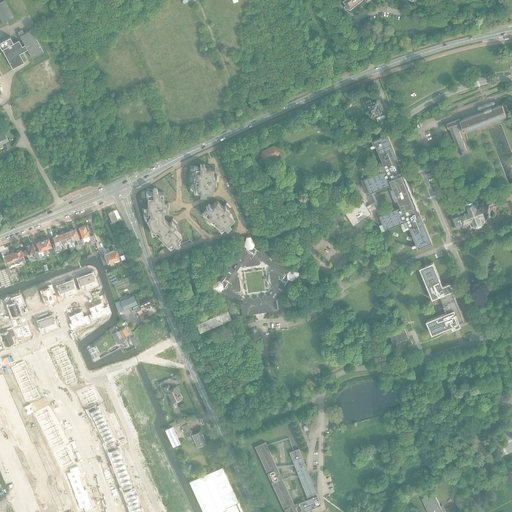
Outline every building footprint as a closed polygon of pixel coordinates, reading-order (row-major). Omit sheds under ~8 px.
[(11,20),(14,18),(5,0),(0,2),(0,17),(4,25),(12,21),(11,20)] [(9,36),(0,40),(0,45),(4,52),(12,68),(24,62),(19,53),(20,52),(27,48),(29,52),(32,57),(43,51),(31,29),(24,33),(22,29),(17,32),(20,36),(25,44),(22,46),(19,40),(13,42),(9,36)] [(381,111),(379,105),(377,100),(372,102),(370,99),(366,101),(367,104),(366,105),(371,116),(381,111)] [(467,151),(463,140),(459,130),(463,128),(464,131),(506,114),(506,113),(508,112),(509,112),(506,104),(506,105),(503,106),(502,104),(491,108),(491,107),(484,110),(484,111),(465,118),(460,120),(460,118),(446,123),(448,128),(450,128),(452,132),(460,154),(467,151)] [(4,132),(0,133),(0,138),(3,143),(8,140),(4,132)] [(413,193),(414,191),(413,190),(413,188),(412,186),(411,185),(409,184),(408,183),(400,164),(400,162),(400,160),(399,159),(398,157),(397,156),(387,134),(373,140),(372,140),(374,145),(375,144),(383,163),(378,164),(381,171),(361,180),(367,195),(371,194),(371,192),(386,186),(387,186),(386,187),(387,190),(388,190),(389,193),(389,196),(391,198),(392,201),(394,203),(393,204),(395,207),(395,208),(380,215),(379,213),(376,215),(382,230),(400,223),(402,222),(405,229),(409,227),(417,246),(416,246),(417,251),(433,244),(432,243),(424,222),(424,220),(423,218),(423,217),(422,215),(420,214),(413,195),(413,193)] [(277,154),(278,151),(276,148),(273,147),(263,152),(262,155),(264,157),(267,159),(267,160),(269,159),(270,160),(275,157),(277,156),(277,154)] [(217,178),(217,176),(218,176),(218,175),(212,175),(212,173),(212,167),(205,167),(205,164),(200,164),(200,167),(197,167),(197,166),(194,166),(194,170),(195,170),(195,176),(194,176),(194,181),(195,181),(195,188),(194,188),(194,191),(198,191),(198,190),(200,190),(200,193),(205,193),(205,190),(212,190),(212,184),(212,181),(218,181),(217,181),(217,178)] [(169,222),(163,217),(163,209),(170,209),(168,209),(168,206),(168,203),(170,203),(163,203),(163,191),(158,191),(158,190),(157,189),(156,188),(155,188),(154,188),(153,189),(152,190),(152,191),(150,191),(146,191),(146,196),(147,196),(147,209),(146,209),(146,213),(145,213),(143,213),(145,219),(147,218),(151,228),(149,228),(152,234),(153,232),(154,232),(157,235),(158,234),(167,243),(166,244),(170,247),(172,244),(174,242),(175,243),(176,244),(177,243),(178,243),(179,242),(179,241),(179,240),(178,239),(178,238),(181,235),(173,226),(178,222),(177,221),(176,223),(174,221),(173,219),(174,218),(173,217),(169,222)] [(488,214),(486,211),(490,209),(490,210),(491,210),(491,209),(491,208),(490,208),(489,205),(490,205),(489,204),(488,204),(486,205),(485,204),(485,205),(484,205),(483,202),(483,201),(483,200),(482,202),(480,202),(480,200),(479,200),(478,200),(477,200),(476,200),(474,199),(474,198),(473,198),(473,199),(466,201),(465,201),(466,202),(465,202),(466,202),(465,204),(464,205),(464,206),(465,208),(462,209),(462,208),(457,210),(458,211),(451,214),(456,227),(463,224),(463,226),(468,224),(468,223),(470,222),(471,225),(472,226),(472,225),(474,226),(475,226),(475,227),(476,226),(482,223),(483,224),(484,224),(483,223),(483,222),(484,220),(484,221),(485,220),(485,219),(487,219),(487,218),(486,216),(488,215),(489,216),(489,215),(488,215),(488,214)] [(233,216),(229,212),(228,212),(227,210),(231,206),(230,207),(228,205),(226,203),(227,202),(223,206),(221,205),(217,200),(211,205),(209,203),(206,207),(208,209),(206,211),(206,210),(203,213),(205,215),(206,214),(211,219),(210,220),(214,223),(215,222),(219,227),(218,228),(221,230),(223,228),(223,227),(225,225),(227,227),(230,224),(228,222),(233,216)] [(116,224),(114,220),(118,219),(118,221),(121,219),(120,217),(118,219),(114,210),(108,213),(112,221),(113,222),(110,224),(111,226),(116,224)] [(85,225),(79,227),(83,238),(84,241),(90,239),(90,241),(91,243),(95,241),(93,234),(89,236),(88,235),(90,235),(88,230),(87,230),(85,225)] [(75,228),(70,230),(73,240),(76,238),(79,237),(75,228)] [(70,230),(64,232),(67,242),(69,247),(75,245),(73,240),(70,230)] [(64,232),(58,234),(62,244),(67,242),(64,232)] [(55,242),(52,243),(55,251),(61,249),(59,245),(62,244),(58,234),(58,233),(57,233),(56,234),(55,234),(55,235),(53,236),(55,242)] [(79,237),(76,238),(77,240),(78,245),(83,244),(85,243),(84,243),(85,243),(84,241),(83,238),(79,239),(79,237)] [(261,314),(261,312),(262,312),(277,310),(276,303),(276,299),(272,296),(276,291),(280,294),(290,279),(291,280),(298,276),(297,272),(289,270),(274,260),(272,263),(266,259),(269,255),(254,245),(254,244),(250,237),(246,237),(244,246),(245,246),(234,261),(238,263),(234,269),(230,266),(219,281),(218,281),(211,285),(212,289),(220,291),(220,290),(235,301),(234,303),(233,305),(233,308),(232,310),(231,311),(230,312),(229,313),(227,309),(217,313),(217,312),(214,314),(214,315),(207,318),(206,315),(201,317),(202,320),(196,323),(200,332),(202,331),(218,324),(219,325),(222,324),(222,323),(231,319),(230,315),(231,314),(232,314),(233,313),(234,311),(235,309),(235,308),(236,307),(236,305),(236,304),(237,303),(240,299),(243,301),(240,304),(242,315),(257,313),(258,313),(259,314),(261,314)] [(45,238),(42,239),(45,249),(48,248),(50,253),(55,251),(54,251),(54,248),(53,246),(51,247),(48,238),(46,239),(46,238),(45,239),(45,238)] [(38,241),(36,242),(39,251),(38,252),(41,259),(43,258),(42,256),(44,255),(42,250),(45,249),(42,239),(39,240),(39,241),(38,241)] [(27,250),(25,250),(27,255),(27,256),(29,259),(34,257),(36,256),(37,260),(41,259),(38,252),(38,250),(35,251),(32,243),(26,245),(27,250)] [(121,248),(116,250),(119,256),(120,256),(121,260),(125,259),(124,254),(121,248)] [(21,249),(16,251),(20,261),(20,263),(21,266),(26,264),(25,259),(24,257),(27,256),(27,255),(25,250),(22,252),(21,249)] [(116,249),(110,251),(113,260),(119,258),(119,256),(116,250),(116,249)] [(16,251),(10,253),(14,263),(15,265),(16,268),(21,266),(20,263),(20,261),(16,251)] [(103,254),(100,255),(102,261),(104,265),(108,263),(109,265),(110,266),(114,265),(113,260),(110,251),(105,253),(103,254)] [(10,253),(5,255),(8,265),(9,266),(10,269),(16,268),(15,265),(14,263),(10,253)] [(449,283),(443,285),(433,262),(428,264),(428,263),(425,264),(425,265),(420,267),(433,298),(440,295),(447,312),(427,320),(432,333),(452,325),(453,328),(461,325),(459,322),(464,320),(449,283)] [(0,269),(0,279),(2,286),(4,285),(5,287),(12,284),(11,282),(5,268),(0,269)] [(86,275),(85,276),(89,286),(96,284),(93,277),(96,276),(94,270),(91,271),(92,273),(86,275)] [(79,275),(75,277),(78,283),(81,282),(83,288),(84,288),(85,289),(89,288),(88,286),(89,286),(85,276),(86,275),(85,274),(79,277),(79,275)] [(65,283),(69,293),(75,291),(73,284),(76,283),(74,277),(70,278),(71,281),(65,283)] [(65,281),(55,284),(57,290),(60,289),(62,296),(69,293),(65,283),(65,281)] [(49,289),(42,291),(46,302),(47,302),(53,300),(51,294),(55,292),(51,283),(47,285),(49,289)] [(124,310),(138,304),(134,295),(120,301),(124,310)] [(15,303),(9,305),(13,315),(14,314),(15,315),(18,314),(18,313),(20,312),(18,306),(21,305),(20,303),(23,302),(21,296),(13,299),(15,303)] [(139,305),(133,307),(135,312),(136,312),(138,315),(139,314),(139,315),(142,314),(143,313),(141,310),(145,308),(146,309),(155,305),(152,299),(139,305)] [(101,301),(95,304),(100,316),(106,314),(106,315),(110,313),(107,306),(104,307),(101,301)] [(95,304),(89,307),(91,313),(89,314),(91,320),(100,316),(95,304)] [(81,310),(75,312),(80,325),(86,322),(87,324),(90,322),(86,314),(84,315),(81,310)] [(52,316),(45,318),(49,328),(56,326),(53,319),(56,318),(54,312),(51,313),(52,316)] [(75,312),(69,315),(71,322),(69,323),(71,329),(80,325),(75,312)] [(38,318),(35,319),(37,325),(40,324),(43,331),(49,328),(45,318),(39,320),(38,318)] [(28,324),(15,329),(18,338),(23,336),(24,338),(31,335),(28,324)] [(125,327),(112,333),(118,344),(125,340),(123,336),(128,334),(125,327)] [(408,336),(407,333),(404,328),(390,334),(393,343),(405,338),(405,339),(408,337),(408,336)] [(9,332),(1,334),(3,338),(3,339),(4,341),(5,345),(13,342),(11,336),(15,335),(13,329),(8,330),(9,332)] [(471,339),(477,337),(477,334),(467,336),(468,343),(471,342),(471,339)] [(59,346),(51,349),(53,352),(54,352),(55,356),(65,352),(63,348),(60,349),(59,346)] [(94,346),(88,349),(94,361),(100,358),(94,346)] [(55,356),(54,356),(56,361),(67,356),(65,351),(65,352),(55,356)] [(67,356),(56,361),(58,365),(59,365),(59,364),(69,360),(67,356)] [(69,360),(59,364),(59,365),(61,368),(70,364),(69,360)] [(17,367),(13,369),(15,374),(16,374),(25,370),(26,370),(28,369),(24,361),(16,364),(17,367)] [(70,364),(61,368),(62,372),(62,373),(72,369),(73,369),(71,364),(70,364)] [(62,372),(61,373),(63,377),(64,377),(74,373),(72,369),(62,373),(62,372)] [(25,370),(16,374),(18,379),(28,375),(26,370),(25,370)] [(74,373),(64,377),(66,381),(65,381),(66,384),(74,381),(72,379),(76,377),(74,373)] [(28,375),(18,379),(20,383),(20,384),(30,379),(28,375)] [(20,383),(19,383),(22,389),(32,384),(30,379),(20,384),(20,383)] [(129,387),(122,389),(125,396),(136,391),(135,387),(138,386),(135,380),(128,384),(129,387)] [(32,384),(22,389),(24,394),(34,389),(32,384)] [(176,404),(175,401),(181,398),(179,392),(177,392),(175,386),(170,388),(169,385),(162,388),(165,393),(167,392),(171,401),(170,402),(172,406),(173,406),(174,407),(176,406),(176,405),(176,404)] [(34,389),(24,394),(26,399),(30,397),(31,400),(39,396),(36,388),(34,389)] [(88,388),(79,393),(83,400),(95,394),(93,389),(89,391),(88,388)] [(95,394),(83,400),(85,399),(88,404),(87,404),(88,407),(95,404),(94,401),(97,400),(95,395),(95,394)] [(4,395),(0,396),(0,405),(1,408),(2,407),(12,403),(11,401),(9,396),(6,398),(5,396),(4,395)] [(128,402),(127,402),(128,406),(129,405),(130,408),(137,405),(138,408),(146,405),(145,402),(141,403),(139,397),(128,402)] [(12,403),(2,407),(5,413),(14,409),(12,403)] [(94,406),(87,409),(89,412),(90,412),(92,415),(92,416),(101,411),(99,407),(96,408),(94,406)] [(140,411),(133,414),(136,421),(146,416),(144,412),(147,411),(145,406),(139,409),(140,411)] [(41,414),(38,416),(40,421),(41,421),(51,416),(47,408),(40,412),(41,414)] [(14,409),(5,413),(7,418),(7,419),(17,415),(17,414),(14,409)] [(92,415),(90,416),(93,420),(103,415),(104,415),(101,411),(92,416),(92,415)] [(7,418),(6,419),(10,429),(14,427),(18,425),(17,424),(16,422),(20,421),(18,416),(17,415),(7,419),(7,418)] [(103,415),(93,420),(95,424),(105,419),(103,415)] [(51,416),(41,421),(43,426),(54,421),(51,416)] [(105,419),(95,424),(97,428),(98,428),(107,423),(105,419)] [(54,421),(43,426),(45,431),(46,431),(56,426),(56,425),(54,421)] [(107,423),(98,428),(100,432),(109,427),(110,427),(107,423)] [(186,436),(192,433),(188,424),(182,427),(186,436)] [(45,431),(48,436),(58,430),(58,431),(60,430),(57,425),(56,425),(56,426),(46,431),(45,431)] [(173,446),(180,443),(173,426),(165,430),(173,446)] [(109,427),(100,432),(102,436),(111,431),(109,427)] [(19,428),(11,431),(13,435),(14,434),(16,440),(26,435),(25,434),(26,434),(24,429),(20,431),(19,428)] [(58,430),(48,436),(50,440),(61,435),(58,431),(58,430)] [(111,431),(102,436),(104,440),(113,435),(111,431)] [(198,446),(206,443),(200,431),(192,435),(198,446)] [(26,435),(16,440),(19,445),(18,446),(19,449),(27,446),(25,443),(29,442),(27,437),(26,435)] [(61,435),(50,440),(53,446),(56,444),(57,447),(65,443),(61,435)] [(113,435),(104,440),(106,444),(105,444),(106,447),(113,444),(112,441),(115,439),(113,435)] [(501,447),(496,437),(490,440),(495,450),(501,447)] [(144,445),(141,447),(144,453),(155,448),(151,439),(143,443),(144,445)] [(294,504),(267,445),(265,441),(255,446),(267,473),(268,474),(267,474),(271,481),(271,482),(284,509),(284,510),(284,511),(297,511),(295,506),(299,505),(302,511),(320,504),(298,448),(289,452),(307,498),(294,504)] [(114,445),(107,448),(110,456),(111,456),(120,452),(121,452),(119,447),(115,448),(114,445)] [(60,452),(57,454),(59,458),(60,460),(69,455),(66,449),(68,449),(66,446),(59,449),(60,452)] [(33,448),(23,452),(26,458),(36,454),(33,448)] [(120,452),(111,456),(113,461),(122,457),(121,452),(120,452)] [(36,454),(26,458),(29,465),(39,460),(39,461),(36,454)] [(69,455),(60,460),(61,462),(60,462),(63,466),(66,464),(68,467),(75,464),(73,460),(72,461),(69,455)] [(122,457),(113,461),(114,466),(115,466),(124,462),(124,463),(125,463),(123,458),(123,457),(122,457)] [(39,460),(29,465),(31,471),(41,467),(39,461),(39,460)] [(114,466),(112,466),(114,472),(116,471),(126,467),(124,463),(124,462),(115,466),(114,466)] [(70,471),(66,473),(68,478),(69,478),(78,474),(79,474),(81,473),(78,465),(69,468),(70,471)] [(222,466),(189,482),(202,511),(219,511),(227,509),(226,507),(235,503),(238,501),(222,466)] [(41,467),(31,471),(34,478),(36,478),(37,477),(39,477),(41,476),(41,475),(44,474),(41,467)] [(126,467),(116,471),(118,476),(128,472),(126,467)] [(128,472),(118,476),(120,481),(130,478),(130,477),(128,472)] [(78,474),(69,478),(71,483),(80,479),(79,474),(78,474)] [(130,478),(120,481),(122,486),(121,486),(122,489),(129,487),(129,484),(132,483),(130,477),(130,478)] [(80,479),(71,483),(72,488),(82,484),(80,479)] [(171,483),(159,488),(161,495),(164,494),(165,496),(167,495),(169,498),(176,495),(171,483)] [(82,484),(72,488),(74,493),(84,489),(82,484)] [(44,486),(36,490),(38,493),(39,492),(41,498),(51,494),(50,492),(51,492),(49,488),(45,489),(44,487),(44,486)] [(129,487),(122,489),(125,497),(126,496),(135,492),(134,488),(130,489),(129,487)] [(74,493),(76,498),(87,494),(88,494),(86,488),(84,489),(74,493)] [(135,492),(126,496),(127,500),(137,497),(138,497),(136,492),(135,492)] [(51,494),(41,498),(44,504),(54,500),(51,494)] [(87,494),(76,498),(78,503),(89,499),(87,494)] [(443,511),(442,509),(440,506),(435,495),(428,498),(427,496),(422,499),(427,511),(428,511),(443,511)] [(78,503),(80,508),(84,507),(84,509),(92,507),(89,499),(78,503)] [(54,500),(44,504),(46,510),(47,510),(56,506),(54,500)] [(129,504),(128,505),(129,509),(131,509),(130,509),(140,505),(139,501),(129,504)] [(227,509),(219,511),(239,511),(235,503),(226,507),(227,509)]
